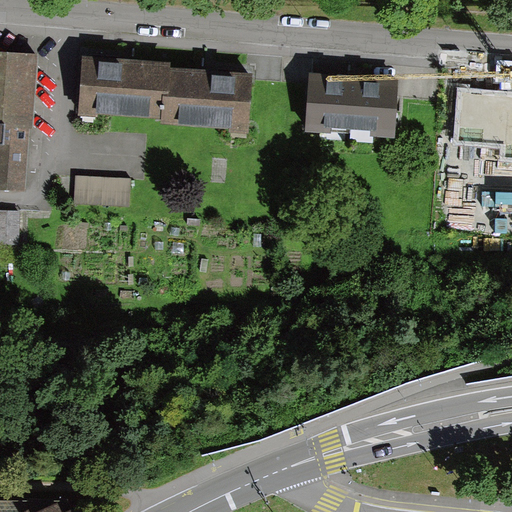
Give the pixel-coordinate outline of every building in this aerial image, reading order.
[(0,189),(23,191),(32,52),(0,49),(0,189)] [(80,61),(75,113),(240,131),(246,79),(80,61)] [(313,81),(310,130),(392,136),(395,87),(313,81)] [(458,82),(454,128),(495,131),(499,85),(458,82)] [(72,173),(71,200),(126,200),(126,174),(72,173)] [(0,217),(0,249),(25,248),(24,217),(0,217)] [(0,497),(0,511),(61,511),(61,509),(54,511),(53,511),(48,501),(14,511),(5,494),(0,497)]
